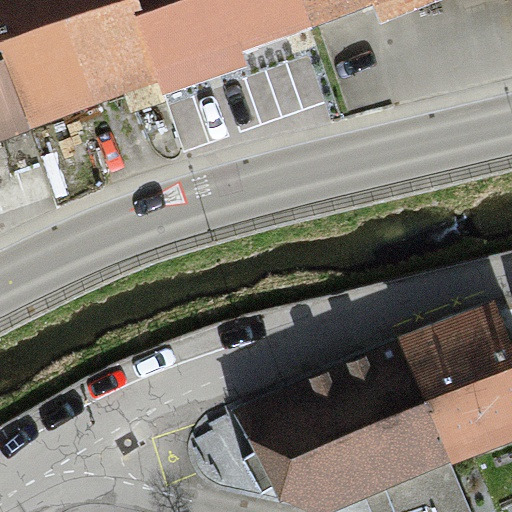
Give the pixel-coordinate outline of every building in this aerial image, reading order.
[(0,0),(0,61),(28,137),(170,84),(138,0),(0,0)] [(138,0),(170,84),(304,35),(290,0),(138,0)] [(290,0),(304,35),(398,0),(290,0)] [(0,61),(0,146),(28,137),(0,61)] [(386,360),(430,468),(511,435),(511,407),(478,323),(386,360)] [(386,360),(236,420),(268,499),(298,511),(318,511),(398,481),(410,511),(447,511),(430,468),(386,360)]
